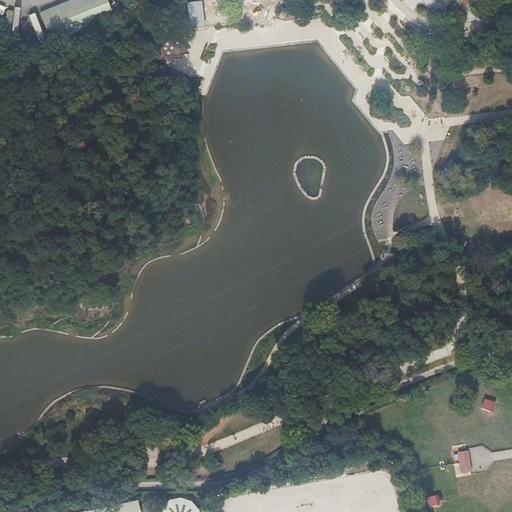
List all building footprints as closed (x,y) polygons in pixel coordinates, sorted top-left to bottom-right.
[(51,43),(114,18),(106,0),(64,0),(38,11),(51,43)] [(202,1),(186,3),(189,28),(205,27),(202,1)] [(161,41),(159,37),(150,58),(152,61),(161,60),(161,68),(170,67),(174,59),(178,59),(180,54),(185,54),(187,50),(181,42),(176,36),(169,36),(170,40),(161,41)] [(484,400),(480,409),(490,413),(494,404),(484,400)] [(461,472),(470,470),(467,452),(458,454),(460,463),(461,472)] [(439,497),(429,498),(430,507),(440,506),(439,497)] [(170,501),(168,500),(161,507),(158,511),(199,511),(199,509),(193,503),(181,499),(170,501)] [(129,511),(139,511),(137,501),(127,503),(129,511)] [(129,511),(127,503),(87,511),(129,511)]
